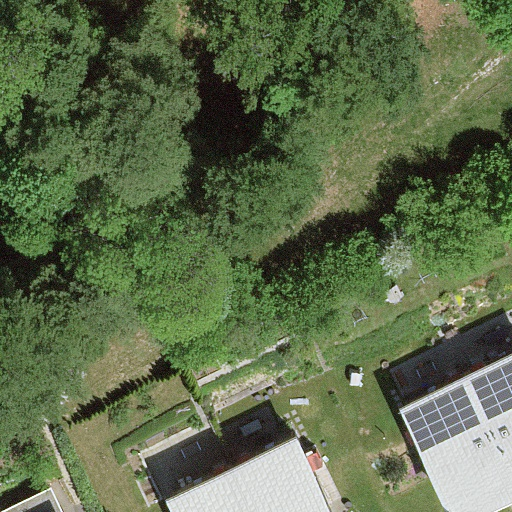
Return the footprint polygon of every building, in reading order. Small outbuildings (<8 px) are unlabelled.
[(511,357),(465,380),(511,475),(511,357)] [(511,475),(465,380),(401,412),(449,511),(492,511),(511,502),(511,475)] [(330,511),(297,441),(234,471),(252,511),(330,511)] [(252,511),(234,471),(164,503),(167,511),(252,511)] [(61,511),(51,490),(4,511),(61,511)]
